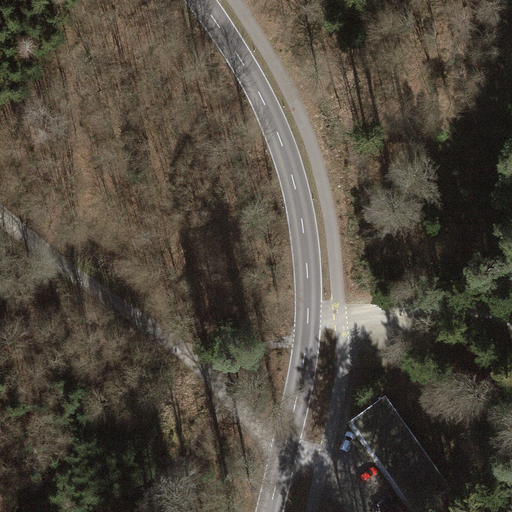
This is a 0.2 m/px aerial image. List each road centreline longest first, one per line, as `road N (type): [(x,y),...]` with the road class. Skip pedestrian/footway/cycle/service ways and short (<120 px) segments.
road 1 (tertiary): [(269,511),(308,334),(304,232),(277,128),(203,0)]
road 2 (track): [(0,211),(184,352),(284,444),(324,463),(357,511)]
road 3 (track): [(233,348),(343,325),(475,316)]
road 4 (track): [(372,322),(451,449)]
